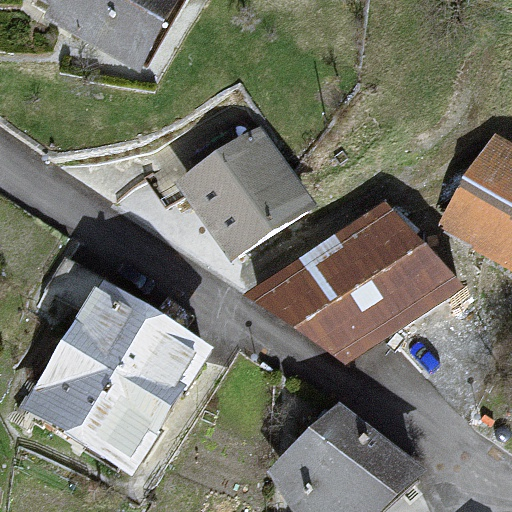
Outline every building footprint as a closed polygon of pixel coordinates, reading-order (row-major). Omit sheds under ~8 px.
[(62,0),(55,14),(167,89),(207,0),(62,0)] [(511,140),(505,136),(455,230),(511,269),(511,140)] [(283,143),(202,183),(252,280),(333,214),(283,143)] [(405,214),(286,305),(390,361),(474,311),(405,214)] [(108,302),(33,414),(167,480),(230,367),(108,302)] [(345,427),(287,489),(306,511),(406,511),(434,493),(345,427)]
